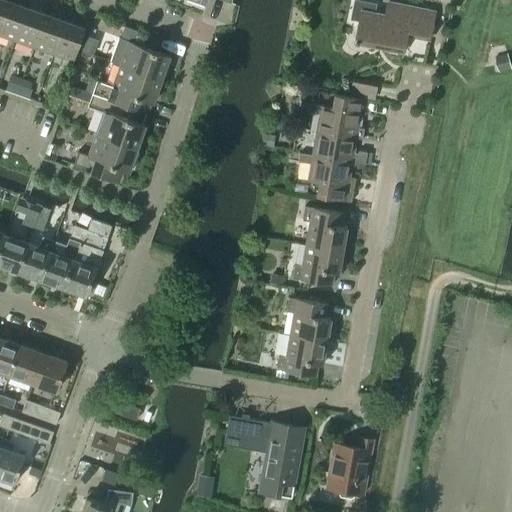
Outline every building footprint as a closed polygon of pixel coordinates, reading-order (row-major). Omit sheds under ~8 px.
[(0,0),(0,26),(9,1),(3,0),(0,0)] [(359,20),(354,44),(403,53),(407,32),(429,37),(434,13),(387,4),(384,17),(374,14),(376,3),(360,0),(353,0),(349,18),(359,20)] [(0,36),(16,42),(27,8),(9,1),(0,26),(0,36)] [(34,49),(46,15),(27,8),(16,42),(34,49)] [(53,55),(65,21),(46,15),(34,49),(53,55)] [(73,62),(85,28),(65,21),(53,55),(73,62)] [(124,27),(120,40),(128,43),(121,64),(162,79),(170,56),(153,50),(157,39),(124,27)] [(87,37),(82,52),(92,56),(98,40),(87,37)] [(511,69),(507,53),(495,57),(499,73),(511,69)] [(96,81),(92,93),(126,105),(129,96),(153,105),(162,79),(121,64),(113,87),(96,81)] [(17,94),(20,85),(8,81),(5,90),(17,94)] [(32,89),(20,85),(17,94),(29,98),(32,89)] [(89,103),(87,107),(104,112),(96,134),(137,148),(146,126),(122,117),(126,105),(92,93),(89,103)] [(48,95),(45,104),(56,108),(59,99),(48,95)] [(319,113),(316,130),(356,138),(362,139),(364,129),(358,128),(363,99),(334,95),(332,107),(308,103),(306,111),(319,113)] [(312,155),(352,163),(351,163),(365,166),(367,153),(358,151),(357,153),(353,153),(356,138),(316,130),(312,155)] [(77,152),(72,167),(118,183),(122,172),(128,174),(137,148),(96,134),(88,156),(77,152)] [(273,147),(275,136),(264,134),(262,146),(273,147)] [(324,184),(322,197),(351,202),(355,178),(349,177),(351,163),(352,163),(312,155),(299,152),(297,161),(310,163),(307,181),(324,184)] [(33,227),(41,206),(30,203),(23,224),(33,227)] [(42,230),(50,209),(41,206),(33,227),(42,230)] [(344,215),(344,214),(304,207),(302,221),(309,222),(305,244),(343,251),(347,228),(338,226),(340,214),(344,215)] [(96,268),(111,226),(91,219),(87,230),(84,229),(79,243),(73,260),(63,289),(86,297),(97,269),(96,268)] [(79,243),(84,229),(74,225),(69,239),(79,243)] [(0,266),(17,272),(27,244),(5,236),(0,249),(0,266)] [(40,280),(50,252),(54,242),(44,238),(40,248),(27,244),(17,272),(40,280)] [(339,274),(343,251),(305,244),(302,266),(294,265),(292,279),(331,286),(332,285),(328,284),(330,272),(339,274)] [(63,289),(73,260),(50,252),(40,280),(63,289)] [(328,306),(328,305),(288,298),(286,312),(293,313),(290,335),(327,342),(331,319),(322,317),(324,305),(328,306)] [(323,365),(327,342),(290,335),(286,357),(278,356),(276,370),(316,377),(316,376),(312,375),(314,363),(323,365)] [(0,370),(9,374),(19,346),(0,338),(0,370)] [(32,382),(42,354),(19,346),(9,374),(32,382)] [(56,391),(66,362),(42,354),(32,382),(56,391)] [(309,376),(298,374),(296,381),(308,383),(309,376)] [(0,404),(12,409),(16,400),(2,395),(0,400),(0,404)] [(55,425),(59,413),(25,401),(21,412),(45,421),(55,425)] [(136,420),(141,408),(121,401),(117,413),(136,420)] [(0,420),(0,426),(9,430),(13,418),(2,414),(0,420)] [(271,423),(229,415),(224,445),(266,452),(259,492),(292,498),(296,475),(292,474),(296,451),(287,449),(292,425),(272,421),(271,423)] [(49,444),(52,433),(13,418),(9,430),(49,444)] [(363,495),(373,440),(361,438),(359,448),(334,443),(326,488),(339,491),(339,494),(340,497),(351,499),(354,497),(355,494),(363,495)] [(0,478),(14,484),(24,456),(2,448),(0,454),(0,478)] [(106,470),(102,481),(113,485),(117,474),(106,470)] [(139,480),(137,486),(139,493),(151,498),(153,490),(154,486),(139,480)] [(87,498),(82,511),(122,511),(125,503),(132,504),(133,493),(113,490),(96,484),(91,499),(87,498)]
